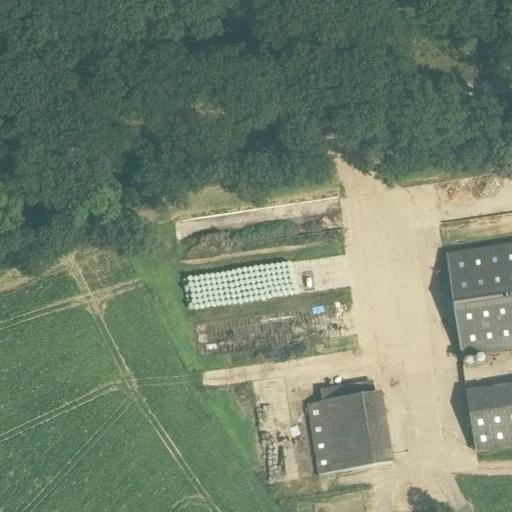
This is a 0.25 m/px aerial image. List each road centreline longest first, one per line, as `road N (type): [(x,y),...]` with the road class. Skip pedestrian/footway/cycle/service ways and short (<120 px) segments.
road 1 (track): [(0,117),(327,104),(511,84)]
road 2 (track): [(249,0),(327,104)]
